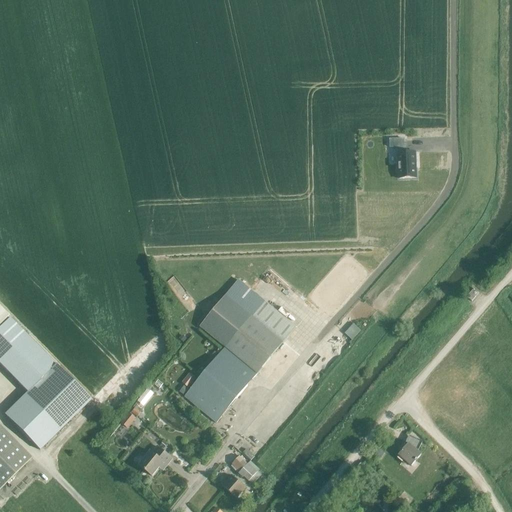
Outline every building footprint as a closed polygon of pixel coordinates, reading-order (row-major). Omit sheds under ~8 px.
[(403,139),(389,140),(390,148),(399,147),(399,153),(397,153),(399,179),(416,179),(415,153),(404,153),(403,139)] [(225,348),(263,301),(239,281),(201,328),(225,348)] [(474,289),(467,297),(472,302),(479,293),(474,289)] [(263,301),(225,348),(257,374),(295,327),(263,301)] [(9,318),(0,326),(0,365),(28,394),(56,366),(9,318)] [(257,374),(225,348),(184,397),(216,424),(257,374)] [(57,366),(28,395),(27,394),(5,416),(40,452),(91,401),(57,366)] [(189,375),(181,384),(189,390),(196,381),(189,375)] [(136,408),(133,412),(139,417),(142,413),(136,408)] [(122,423),(129,429),(137,419),(130,413),(122,423)] [(0,491),(32,460),(0,428),(0,491)] [(422,443),(408,436),(405,443),(407,444),(408,444),(397,458),(403,463),(405,461),(411,467),(421,455),(418,452),(422,443)] [(167,468),(173,461),(159,448),(153,454),(152,453),(140,467),(153,478),(164,466),(167,468)] [(246,449),(243,453),(250,460),(253,456),(246,449)] [(379,449),(374,456),(379,460),(384,454),(379,449)] [(248,483),(258,473),(249,464),(248,465),(240,457),(232,465),(240,473),(239,474),(248,483)] [(226,483),(223,487),(236,499),(237,498),(237,499),(242,493),(241,493),(245,488),(232,476),(231,478),(230,477),(225,482),(226,483)]
